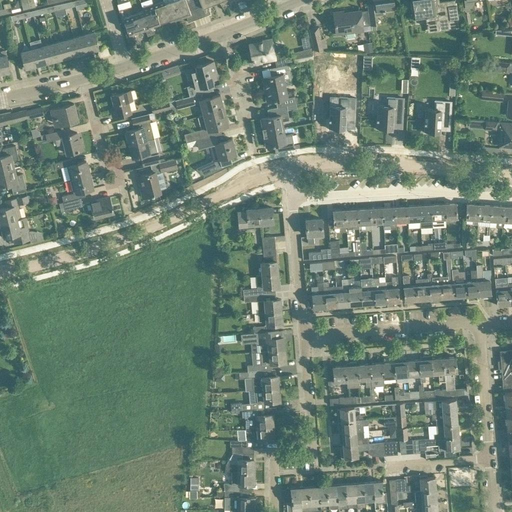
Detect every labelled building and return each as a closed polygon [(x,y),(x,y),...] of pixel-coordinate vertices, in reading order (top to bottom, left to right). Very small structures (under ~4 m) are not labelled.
[(12,10),(20,8),(18,2),(16,0),(10,1),(11,7),(12,10)] [(24,9),(30,8),(27,0),(21,0),(22,4),(24,9)] [(175,20),(180,18),(174,0),(172,0),(164,3),(172,27),(177,26),(175,20)] [(174,0),(180,18),(186,16),(188,22),(193,20),(190,10),(196,8),(192,0),(174,0)] [(211,0),(192,0),(196,8),(202,6),(206,15),(209,14),(208,6),(213,4),(211,0)] [(226,8),(222,0),(211,0),(213,4),(219,1),(224,8),(226,8)] [(372,0),(373,3),(367,4),(368,9),(369,14),(370,25),(376,24),(375,15),(374,11),(383,10),(383,11),(385,11),(385,10),(395,8),(393,0),(372,0)] [(435,0),(410,0),(411,6),(413,19),(425,17),(431,16),(433,32),(438,31),(459,28),(459,26),(461,26),(461,21),(458,21),(458,18),(459,18),(457,5),(456,5),(454,0),(450,0),(436,2),(435,0)] [(473,0),(464,0),(465,1),(464,1),(465,11),(474,10),(473,0)] [(170,28),(172,27),(164,3),(163,1),(153,4),(159,23),(165,21),(170,28)] [(154,25),(159,23),(153,4),(143,7),(152,34),(155,33),(154,25)] [(148,36),(152,34),(143,7),(142,7),(143,11),(134,14),(140,32),(146,30),(148,36)] [(333,12),(335,22),(336,34),(345,33),(346,37),(348,39),(354,38),(355,36),(355,32),(363,31),(360,10),(344,13),(343,11),(333,12)] [(135,34),(140,32),(134,14),(123,17),(131,41),(136,40),(135,34)] [(511,27),(496,30),(495,34),(511,35),(511,27)] [(322,44),(320,40),(318,28),(310,29),(315,50),(326,51),(325,44),(322,44)] [(95,32),(84,35),(88,51),(99,48),(95,32)] [(84,35),(73,38),(78,54),(88,51),(84,35)] [(73,38),(63,40),(67,57),(78,54),(73,38)] [(273,43),(272,43),(271,39),(263,41),(263,42),(250,45),(254,64),(261,62),(261,61),(275,58),(274,55),(276,54),(277,53),(278,52),(278,51),(279,49),(279,48),(278,46),(277,45),(276,44),(275,43),(273,43)] [(57,59),(67,57),(63,40),(58,41),(53,43),(57,59)] [(57,59),(53,43),(42,46),(47,62),(57,59)] [(32,49),(36,65),(47,62),(42,46),(32,49)] [(21,51),(23,58),(25,68),(36,65),(32,49),(21,51)] [(1,55),(0,55),(0,72),(10,71),(8,61),(7,54),(6,50),(0,51),(1,55)] [(311,50),(294,53),(295,62),(312,59),(311,50)] [(372,69),(372,55),(363,55),(363,69),(372,69)] [(419,69),(420,57),(411,56),(410,68),(419,69)] [(196,87),(189,89),(191,95),(189,96),(190,96),(193,95),(200,93),(213,90),(212,84),(214,83),(211,84),(210,79),(213,79),(214,78),(218,77),(216,70),(214,70),(212,62),(214,61),(196,65),(196,66),(197,70),(192,72),(195,84),(196,87)] [(511,62),(510,63),(492,61),(491,71),(509,73),(509,72),(511,71),(511,62)] [(289,64),(279,66),(270,68),(274,67),(276,75),(263,77),(265,89),(285,85),(283,78),(291,77),(289,64)] [(286,92),(285,85),(265,89),(267,101),(280,98),(282,105),(277,106),(277,107),(286,105),(296,103),(294,90),(286,92)] [(112,116),(122,114),(131,112),(129,101),(133,100),(130,90),(112,94),(112,92),(111,93),(112,96),(115,108),(110,109),(112,116)] [(501,100),(502,93),(483,91),(482,97),(482,98),(501,100)] [(200,100),(204,115),(224,109),(220,94),(200,100)] [(183,98),(175,100),(177,108),(195,103),(193,95),(190,96),(183,98)] [(329,117),(328,128),(345,129),(345,120),(355,121),(356,98),(340,97),(339,106),(330,105),(330,117),(329,117)] [(376,117),(376,129),(393,129),(393,127),(393,120),(402,121),(404,98),(387,97),(387,106),(378,105),(377,117),(376,117)] [(451,101),(435,100),(434,109),(426,108),(425,120),(424,120),(423,132),(433,132),(433,131),(440,131),(440,124),(450,124),(451,101)] [(170,108),(168,101),(151,105),(153,112),(170,108)] [(74,103),(51,109),(55,125),(78,120),(74,103)] [(261,118),(263,132),(283,128),(282,121),(289,120),(286,105),(277,107),(267,109),(272,108),(274,116),(261,118)] [(42,107),(26,111),(28,118),(44,114),(42,107)] [(220,127),(228,125),(224,109),(204,115),(208,130),(214,129),(219,127),(220,127)] [(11,114),(12,121),(28,118),(26,111),(26,110),(11,114)] [(143,124),(143,126),(151,124),(150,122),(148,113),(132,117),(134,126),(143,124)] [(511,122),(509,122),(486,120),(469,119),(468,126),(485,127),(485,129),(500,130),(507,131),(506,138),(500,138),(499,146),(504,146),(511,146),(511,122)] [(126,130),(129,144),(154,138),(151,124),(143,126),(126,130)] [(299,145),(294,146),(292,134),(285,135),(283,128),(263,132),(266,146),(279,143),(280,151),(275,152),(295,148),(300,147),(299,145)] [(77,132),(65,135),(63,129),(54,132),(46,134),(40,135),(43,143),(48,141),(47,140),(52,139),(54,145),(57,145),(64,143),(67,153),(74,152),(83,149),(81,138),(79,138),(77,132)] [(190,132),(186,139),(186,142),(187,142),(192,141),(196,140),(203,138),(201,129),(190,132)] [(196,140),(198,148),(205,146),(206,148),(207,153),(212,151),(217,150),(219,157),(211,159),(212,161),(206,164),(197,168),(205,175),(216,169),(215,167),(232,163),(230,155),(236,154),(232,138),(227,140),(218,142),(216,135),(222,133),(216,134),(203,138),(196,140)] [(133,157),(142,155),(157,151),(154,138),(129,144),(133,157)] [(0,156),(0,171),(14,168),(12,160),(18,158),(15,145),(2,148),(4,155),(0,156)] [(499,155),(499,148),(484,146),(483,153),(499,155)] [(151,164),(160,162),(158,154),(142,158),(144,166),(151,164)] [(67,166),(70,179),(90,174),(86,161),(73,164),(72,158),(54,163),(55,169),(67,166)] [(161,172),(177,168),(175,158),(160,162),(151,164),(152,171),(160,168),(161,172)] [(22,173),(16,175),(14,168),(0,171),(0,186),(11,184),(13,194),(23,191),(24,191),(23,188),(26,187),(22,173)] [(160,189),(158,183),(155,171),(150,173),(141,175),(137,176),(140,187),(143,196),(142,196),(142,197),(158,193),(160,192),(160,189)] [(80,191),(93,188),(90,174),(70,179),(74,192),(62,195),(62,196),(63,201),(81,197),(80,191)] [(182,186),(189,184),(187,178),(180,180),(182,186)] [(18,205),(30,202),(28,195),(15,198),(5,200),(6,201),(8,200),(9,206),(6,207),(0,208),(0,222),(0,223),(21,219),(18,205)] [(50,205),(57,203),(55,196),(48,198),(50,205)] [(90,201),(90,202),(83,203),(81,197),(63,201),(64,203),(60,204),(62,210),(65,209),(66,210),(73,208),(83,206),(85,212),(92,210),(94,217),(113,212),(109,196),(90,201)] [(444,203),(445,218),(457,217),(456,202),(444,203)] [(431,204),(433,227),(445,226),(445,218),(444,203),(431,204)] [(465,218),(473,218),(473,225),(478,225),(478,219),(479,204),(466,203),(465,218)] [(419,205),(421,227),(421,228),(433,227),(431,204),(419,205)] [(490,220),(491,205),(479,204),(478,219),(490,220)] [(395,206),(396,221),(408,220),(407,205),(395,206)] [(407,205),(408,220),(408,228),(421,227),(419,205),(407,205)] [(503,221),(504,206),(491,205),(490,220),(497,220),(496,227),(502,227),(503,221)] [(382,207),(383,222),(390,222),(390,228),(396,228),(396,221),(395,206),(382,207)] [(511,206),(504,206),(503,221),(511,221),(511,206)] [(261,223),(273,222),(272,207),(266,207),(267,208),(259,209),(261,223)] [(370,208),(371,223),(383,222),(382,207),(370,208)] [(347,229),(359,228),(359,223),(358,208),(345,209),(347,229)] [(370,208),(358,208),(359,223),(359,228),(359,230),(371,229),(371,223),(370,208)] [(261,223),(259,209),(252,209),(247,209),(247,211),(238,211),(240,230),(254,229),(254,224),(261,223)] [(340,232),(347,232),(347,229),(345,209),(333,210),(334,225),(340,225),(340,232)] [(31,239),(27,225),(26,217),(21,219),(0,223),(4,238),(16,235),(18,242),(14,243),(31,239)] [(309,259),(319,258),(322,258),(322,251),(315,251),(314,237),(323,236),(322,218),(306,220),(307,235),(309,259)] [(59,234),(66,232),(64,225),(57,226),(59,234)] [(470,238),(470,236),(463,235),(462,247),(469,247),(469,246),(477,245),(476,241),(477,238),(470,238)] [(330,241),(331,257),(348,256),(348,251),(340,252),(339,240),(330,241)] [(352,242),(353,251),(348,251),(348,256),(361,255),(360,249),(360,241),(359,241),(359,240),(355,240),(355,242),(352,242)] [(472,259),(475,259),(475,249),(465,250),(465,256),(469,256),(472,256),(472,258),(472,259)] [(463,255),(462,250),(450,251),(451,258),(458,258),(458,256),(463,255)] [(372,267),(372,263),(371,257),(359,258),(360,264),(360,268),(372,267)] [(262,274),(277,273),(276,266),(277,266),(277,261),(261,262),(262,274)] [(323,270),(335,269),(335,265),(334,261),(322,262),(322,267),(323,270)] [(322,262),(314,262),(314,270),(323,270),(322,267),(322,262)] [(476,265),(476,269),(477,275),(478,294),(483,294),(483,297),(491,297),(490,279),(483,279),(482,270),(482,264),(476,265)] [(464,271),(458,271),(458,268),(452,269),(452,271),(454,296),(466,295),(465,281),(464,271)] [(448,276),(440,277),(442,297),(454,296),(452,271),(447,272),(448,276)] [(277,273),(262,274),(256,275),(257,288),(243,289),(243,295),(262,293),(276,292),(275,286),(279,286),(278,280),(277,280),(277,273)] [(427,273),(428,278),(429,298),(442,297),(440,277),(432,277),(432,273),(427,273)] [(409,275),(402,276),(404,300),(417,299),(416,285),(410,285),(409,275)] [(471,280),(465,281),(466,295),(478,294),(477,275),(474,275),(474,280),(471,280)] [(392,281),(385,281),(387,302),(400,301),(397,276),(391,276),(392,281)] [(379,277),(373,278),(375,303),(387,302),(385,281),(379,282),(379,277)] [(342,291),(337,291),(338,306),(350,305),(348,278),(341,279),(342,285),(342,291)] [(353,278),(348,278),(350,305),(362,304),(361,289),(359,289),(359,286),(353,286),(353,280),(353,278)] [(362,304),(375,303),(373,278),(368,278),(369,281),(361,282),(361,286),(359,286),(359,289),(361,289),(362,304)] [(416,279),(416,285),(417,299),(429,298),(428,278),(416,279)] [(336,286),(328,286),(328,281),(327,281),(323,282),(326,307),(338,306),(337,291),(336,286)] [(313,308),(326,307),(323,282),(317,282),(318,293),(312,294),(313,308)] [(497,305),(510,304),(508,283),(504,283),(502,283),(495,284),(496,290),(496,295),(497,305)] [(262,293),(243,295),(244,301),(257,300),(262,300),(262,293)] [(265,300),(262,300),(257,300),(258,312),(280,310),(279,304),(280,304),(280,298),(270,299),(265,300)] [(282,318),(281,318),(280,310),(258,312),(259,321),(267,320),(267,325),(272,324),(282,323),(282,318)] [(260,344),(260,351),(283,349),(283,342),(284,342),(283,336),(278,337),(277,330),(265,331),(253,333),(241,334),(242,343),(255,342),(255,344),(260,344)] [(248,371),(259,370),(271,369),(271,362),(285,361),(285,356),(284,356),(283,349),(260,351),(261,363),(247,364),(248,371)] [(511,349),(501,351),(501,360),(498,361),(499,367),(502,367),(504,387),(511,386),(511,349)] [(423,359),(419,359),(420,374),(421,382),(425,381),(425,374),(432,373),(431,358),(431,355),(423,356),(423,359)] [(443,357),(445,380),(451,380),(450,372),(457,371),(456,356),(443,357)] [(394,361),(395,376),(408,375),(407,360),(406,360),(406,357),(398,358),(399,361),(394,361)] [(439,381),(441,381),(445,380),(443,357),(431,358),(432,373),(439,373),(439,381)] [(420,374),(419,359),(407,360),(408,375),(420,374)] [(350,365),(345,365),(346,380),(359,379),(357,364),(356,361),(349,362),(350,365)] [(382,362),(383,377),(395,376),(394,361),(382,362)] [(382,362),(370,363),(372,386),(375,386),(374,378),(383,377),(382,362)] [(366,386),(372,386),(370,363),(357,364),(359,379),(365,379),(366,386)] [(334,381),(344,381),(346,380),(345,365),(333,366),(334,381)] [(263,376),(260,376),(259,370),(248,371),(239,372),(235,373),(236,378),(240,378),(244,378),(252,377),(253,390),(256,389),(264,389),(279,387),(279,379),(278,379),(278,375),(268,376),(263,376)] [(399,392),(400,399),(409,398),(409,391),(399,392),(399,386),(394,386),(395,393),(399,392)] [(279,395),(280,395),(279,387),(264,389),(256,389),(257,402),(265,402),(265,401),(270,401),(280,400),(279,395)] [(457,411),(456,398),(433,400),(433,409),(431,409),(431,413),(457,411)] [(396,416),(405,415),(404,402),(395,403),(395,410),(396,410),(396,416)] [(257,415),(258,427),(272,426),(271,419),(272,419),(272,414),(268,414),(268,407),(265,407),(254,408),(242,409),(242,416),(257,415)] [(341,416),(341,420),(366,418),(365,414),(355,415),(354,407),(340,408),(337,409),(338,416),(341,416)] [(458,423),(457,411),(431,413),(432,419),(435,419),(436,425),(458,423)] [(406,425),(405,415),(396,416),(396,424),(397,426),(406,425)] [(384,425),(396,424),(396,416),(383,417),(384,425)] [(367,418),(366,418),(341,420),(341,425),(338,425),(339,433),(361,431),(364,431),(363,425),(367,424),(367,418)] [(433,438),(459,436),(458,423),(436,425),(436,426),(437,433),(433,433),(433,438)] [(274,433),(273,433),(272,426),(258,427),(245,428),(246,440),(254,440),(259,440),(274,438),(274,433)] [(405,440),(408,440),(406,427),(398,428),(399,440),(405,440)] [(368,436),(364,437),(364,431),(361,431),(339,433),(340,441),(343,440),(343,445),(368,443),(368,436)] [(425,438),(418,439),(419,452),(426,451),(425,445),(434,444),(434,445),(438,445),(439,450),(460,448),(460,445),(462,445),(462,440),(459,440),(459,436),(433,438),(425,438)] [(368,443),(343,445),(343,449),(340,450),(341,458),(344,457),(358,456),(358,450),(375,449),(376,455),(384,454),(383,442),(368,443)] [(232,471),(253,471),(253,464),(254,464),(254,446),(232,446),(232,454),(242,454),(242,459),(239,459),(239,463),(226,463),(225,471),(232,471)] [(253,471),(232,471),(232,484),(229,484),(229,483),(223,483),(223,486),(224,486),(224,490),(236,489),(236,490),(248,490),(248,484),(254,484),(254,478),(253,478),(253,471)] [(420,477),(421,487),(421,490),(436,489),(435,476),(420,477)] [(199,489),(199,478),(191,478),(191,479),(191,489),(197,489),(199,489)] [(406,479),(395,479),(396,491),(403,491),(402,485),(407,485),(406,479)] [(384,502),(384,498),(382,480),(376,481),(376,482),(373,482),(374,499),(375,508),(379,508),(379,503),(384,502)] [(374,499),(373,482),(370,482),(370,481),(364,482),(365,500),(374,499)] [(358,483),(355,484),(356,500),(365,500),(364,482),(358,482),(358,483)] [(339,485),(337,485),(338,508),(347,507),(346,483),(339,484),(339,485)] [(351,483),(346,483),(347,507),(356,506),(356,500),(355,484),(351,484),(351,483)] [(327,485),(329,508),(329,509),(338,508),(337,485),(333,485),(333,484),(327,485)] [(321,486),(318,487),(320,503),(319,503),(320,509),(329,508),(327,485),(321,485),(321,486)] [(304,510),(311,510),(309,486),(303,487),(303,488),(300,488),(302,510),(304,510)] [(315,486),(309,486),(311,510),(320,509),(319,503),(320,503),(318,487),(315,487),(315,486)] [(298,511),(302,511),(302,510),(300,488),(297,488),(297,487),(291,488),(292,511),(293,511),(299,511),(298,511)] [(416,503),(437,501),(436,489),(421,490),(415,491),(415,501),(416,503)] [(254,497),(244,497),(238,497),(238,498),(232,498),(232,509),(253,509),(253,502),(254,502),(254,497)] [(416,503),(415,501),(409,501),(409,506),(410,506),(410,507),(416,507),(416,511),(437,511),(437,501),(416,503)]
